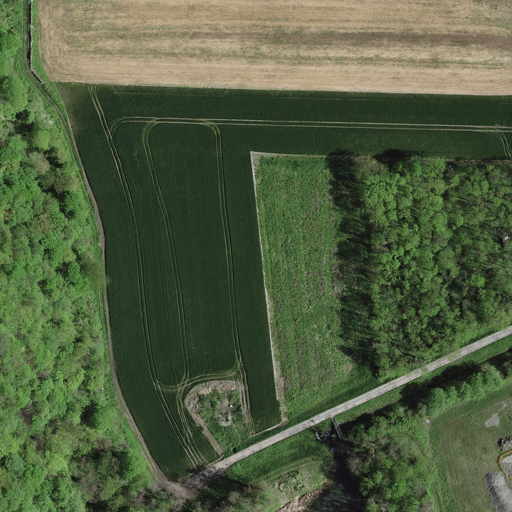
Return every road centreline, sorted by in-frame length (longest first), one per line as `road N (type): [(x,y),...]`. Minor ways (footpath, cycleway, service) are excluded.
road 1 (track): [(177,503),(157,478),(112,372),(102,234),(70,137),(23,64),(24,0)]
road 2 (track): [(511,329),(215,468),(173,511)]
